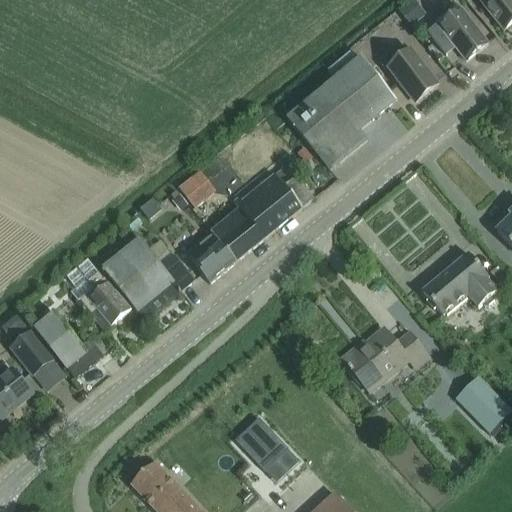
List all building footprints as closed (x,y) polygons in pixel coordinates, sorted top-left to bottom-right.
[(436,0),(411,0),(411,1),(426,20),(442,7),(436,0)] [(511,0),(476,0),(503,32),(511,25),(511,0)] [(488,45),(475,29),(461,12),(439,30),(436,27),(427,35),(446,58),(447,57),(444,54),(453,47),(466,63),(488,45)] [(411,53),(389,71),(398,82),(403,88),(415,104),(437,86),(425,70),(411,53)] [(355,61),(350,54),(328,72),(333,79),(285,118),(330,172),(367,142),(359,132),(396,102),(360,57),(355,61)] [(235,265),(314,201),(297,180),(287,167),(240,205),(238,202),(234,205),(239,211),(211,234),(213,238),(235,265)] [(191,181),(180,190),(195,209),(206,200),(191,181)] [(511,214),(510,216),(511,218),(511,219),(497,234),(511,248),(511,214)] [(174,234),(166,241),(179,256),(187,249),(174,234)] [(210,286),(235,265),(213,238),(188,259),(210,286)] [(152,258),(139,242),(103,271),(145,323),(182,294),(152,258)] [(173,259),(164,248),(152,258),(182,294),(196,282),(183,267),(175,258),(173,259)] [(496,300),(494,297),(498,293),(489,282),(490,281),(469,256),(422,294),(444,320),(469,298),(478,310),(483,306),(485,309),(489,310),(496,304),(496,300)] [(497,283),(505,276),(498,268),(490,275),(497,283)] [(104,330),(109,326),(111,328),(131,311),(108,284),(89,301),(97,312),(93,316),(104,330)] [(18,316),(2,330),(10,339),(17,333),(20,337),(29,329),(18,316)] [(75,381),(76,380),(94,365),(54,316),(35,332),(75,381)] [(431,362),(404,328),(403,329),(409,337),(396,346),(384,331),(366,347),(368,349),(361,355),(356,350),(342,361),(371,397),(411,363),(419,372),(431,362)] [(33,377),(52,361),(31,335),(12,351),(33,377)] [(98,362),(108,353),(95,338),(85,346),(98,362)] [(0,422),(32,396),(10,369),(0,377),(0,422)] [(259,420),(235,443),(264,474),(288,451),(259,420)] [(154,511),(200,511),(156,464),(131,488),(154,511)] [(285,498),(305,480),(291,466),(272,483),(285,498)] [(349,511),(333,494),(314,511),(349,511)]
